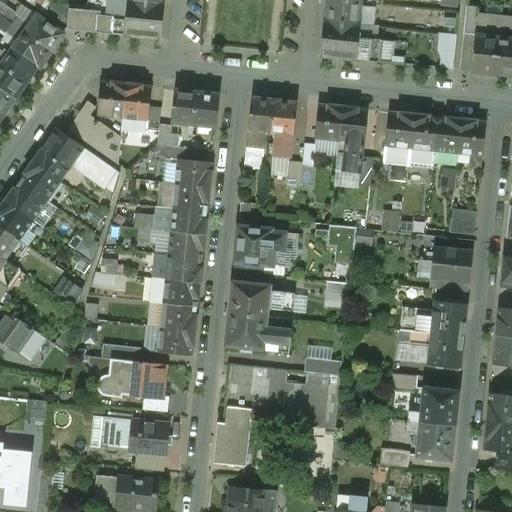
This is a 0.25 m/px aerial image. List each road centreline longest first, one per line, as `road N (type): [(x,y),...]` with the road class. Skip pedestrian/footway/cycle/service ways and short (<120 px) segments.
road 1 (residential): [(194,511),(239,72)]
road 2 (residential): [(459,511),(502,102)]
road 3 (residential): [(0,173),(83,53),(167,64)]
road 4 (residential): [(304,81),(502,102)]
